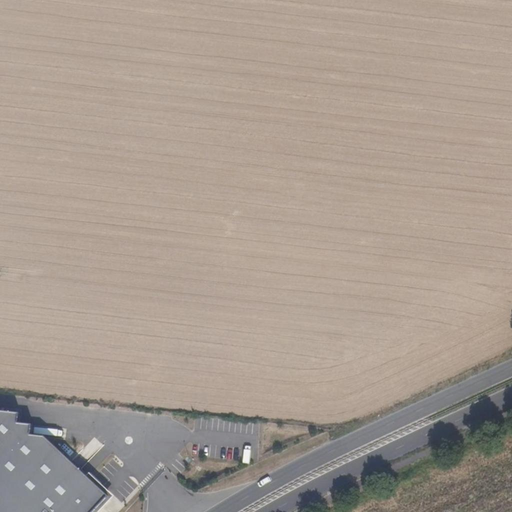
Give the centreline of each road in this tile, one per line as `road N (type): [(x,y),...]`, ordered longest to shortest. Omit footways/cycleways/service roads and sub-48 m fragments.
road 1 (secondary): [(511,368),(222,511)]
road 2 (secondary): [(269,511),(511,394)]
